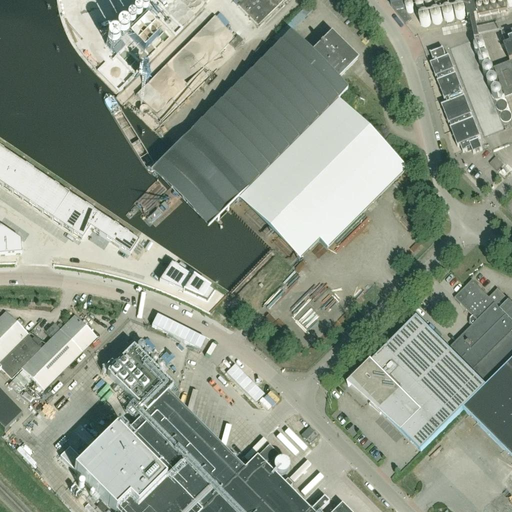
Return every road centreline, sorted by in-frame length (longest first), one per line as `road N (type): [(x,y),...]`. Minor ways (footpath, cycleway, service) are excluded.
road 1 (unclassified): [(0,279),(81,283),(161,307),(225,340),(295,399)]
road 2 (unclassified): [(466,226),(439,183),(399,42),(365,0)]
road 3 (unclassified): [(295,399),(466,226)]
road 4 (unclassified): [(295,399),(407,511)]
